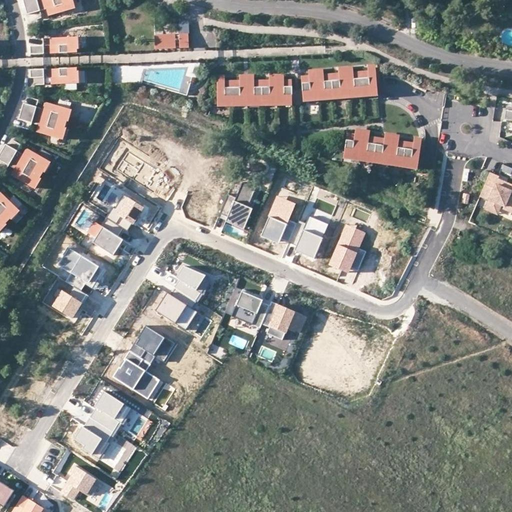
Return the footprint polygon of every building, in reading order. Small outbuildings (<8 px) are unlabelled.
[(27,8),(56,0),(25,0),(27,8)] [(56,0),(27,8),(29,16),(49,11),(51,18),(76,11),(75,8),(77,8),(74,0),(56,0)] [(155,35),(155,49),(176,49),(176,47),(180,47),(180,48),(190,48),(189,34),(155,35)] [(78,42),(78,39),(52,40),(52,47),(32,48),(32,56),(78,55),(78,52),(80,52),(79,42),(78,42)] [(378,66),(370,67),(370,71),(356,73),(355,68),(340,69),(341,74),(326,75),(326,71),(311,72),(311,77),(304,77),(306,107),(381,100),(378,66)] [(78,73),(78,70),(32,72),(32,80),(52,79),(52,86),(78,85),(78,83),(80,83),(80,73),(78,73)] [(219,76),(220,112),(296,110),(295,80),(286,80),(286,76),(271,76),(271,80),(257,81),(257,76),(242,76),(242,81),(227,81),(227,76),(219,76)] [(23,114),(67,127),(68,123),(70,124),(72,115),(71,115),(72,111),(47,104),(45,111),(25,105),(23,114)] [(496,107),(495,119),(504,119),(504,107),(496,107)] [(67,127),(23,114),(21,121),(40,127),(38,134),(63,141),(64,138),(65,139),(68,130),(66,130),(67,127)] [(357,135),(349,135),(346,164),(421,173),(424,141),(416,140),(416,144),(402,142),(402,137),(387,135),(387,139),(372,138),(372,132),(357,131),(357,135)] [(2,153),(42,177),(44,174),(45,175),(50,167),(49,166),(50,164),(27,150),(24,157),(7,146),(2,153)] [(158,171),(128,152),(118,169),(147,187),(158,171)] [(42,177),(2,153),(0,157),(0,161),(16,171),(12,177),(34,190),(36,188),(37,189),(42,181),(41,180),(42,177)] [(501,178),(491,174),(481,198),(491,202),(503,206),(506,208),(505,210),(511,212),(511,185),(500,180),(501,178)] [(256,188),(245,184),(240,197),(230,193),(221,219),(247,229),(255,210),(248,208),(256,188)] [(0,214),(9,223),(11,221),(12,222),(19,215),(18,214),(20,212),(1,194),(0,194),(0,214)] [(128,229),(143,206),(123,194),(108,217),(128,229)] [(278,196),(261,236),(278,243),(295,203),(278,196)] [(503,206),(491,202),(487,210),(499,215),(503,206)] [(314,210),(297,250),(314,257),(331,218),(314,210)] [(9,223),(0,214),(0,232),(1,233),(8,227),(7,226),(9,223)] [(123,239),(97,222),(90,233),(98,238),(95,243),(113,254),(123,239)] [(369,224),(364,238),(371,240),(375,226),(369,224)] [(347,225),(330,265),(347,272),(364,232),(347,225)] [(403,246),(411,248),(416,234),(409,231),(403,246)] [(97,268),(70,251),(60,265),(88,283),(97,268)] [(219,281),(186,268),(178,278),(191,286),(184,295),(198,304),(202,296),(210,300),(219,281)] [(82,303),(55,285),(46,300),(73,317),(82,303)] [(172,297),(168,295),(157,312),(187,333),(200,314),(194,310),(198,304),(184,295),(177,290),(172,297)] [(264,302),(243,293),(233,316),(253,325),(264,302)] [(295,312),(275,303),(264,326),(285,335),(295,312)] [(178,347),(143,327),(136,338),(139,339),(123,366),(121,365),(115,375),(127,382),(125,385),(146,398),(158,378),(151,373),(159,360),(167,365),(178,347)] [(140,414),(106,391),(99,402),(101,404),(84,430),(82,429),(76,439),(87,446),(85,449),(105,463),(118,443),(111,439),(120,425),(128,431),(140,414)] [(0,455),(7,457),(11,444),(0,440),(0,455)] [(97,480),(78,468),(63,494),(75,501),(80,491),(87,496),(97,480)] [(16,492),(0,480),(0,509),(3,511),(16,492)] [(40,511),(43,509),(23,496),(11,511),(40,511)]
